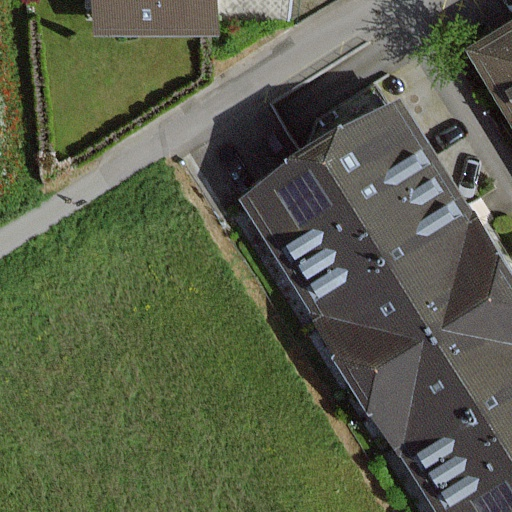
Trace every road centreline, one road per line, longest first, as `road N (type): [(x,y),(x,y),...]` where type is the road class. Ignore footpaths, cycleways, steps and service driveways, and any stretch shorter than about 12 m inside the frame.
road 1 (unclassified): [(0,243),(383,0)]
road 2 (residential): [(400,0),(511,173)]
